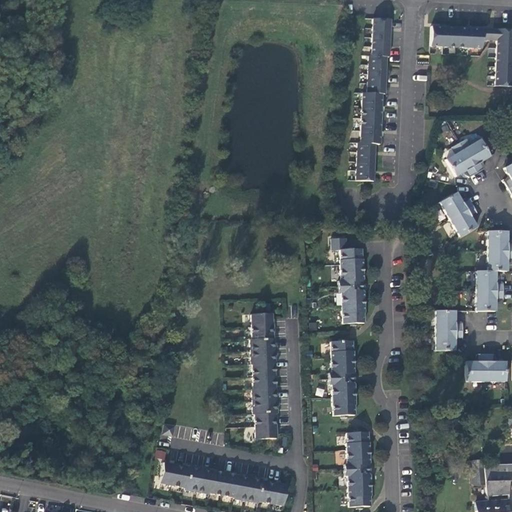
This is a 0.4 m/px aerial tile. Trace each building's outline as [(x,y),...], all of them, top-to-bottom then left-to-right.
[(386,56),(388,19),(369,18),(368,55),(366,55),(364,93),(359,93),(357,143),(354,142),(353,179),(371,180),(373,143),(377,144),(380,94),(382,94),(384,56),(386,56)] [(486,28),(427,25),(426,44),(477,46),(478,38),(486,38),(486,28)] [(510,29),(493,28),(492,38),(491,84),(508,85),(509,48),(510,36),(510,29)] [(462,139),(454,143),(472,172),(480,168),(476,162),(486,156),(476,138),(466,145),(462,139)] [(465,177),(472,172),(454,143),(447,147),(451,154),(442,159),(452,176),(462,170),(465,177)] [(506,177),(499,181),(504,189),(511,183),(511,160),(500,168),(506,177)] [(434,202),(445,220),(468,206),(463,197),(458,200),(452,191),(434,202)] [(445,220),(456,236),(474,225),(468,216),(473,213),(468,206),(445,220)] [(483,232),(483,251),(510,251),(510,242),(503,242),(503,232),(483,232)] [(339,250),(339,260),(338,260),(339,281),(336,281),(337,293),(339,293),(340,314),(341,324),(362,324),(362,313),(363,313),(362,292),(361,291),(354,291),(354,282),(360,282),(362,280),(361,259),(361,249),(346,249),(346,237),(329,238),(329,250),(339,250)] [(483,251),(483,271),(493,271),(503,272),(503,260),(510,260),(510,251),(483,251)] [(493,283),(493,271),(483,271),(472,271),(472,291),(500,292),(500,283),(493,283)] [(360,282),(354,282),(354,291),(361,291),(362,292),(362,280),(360,282)] [(500,300),(500,292),(472,291),(472,311),(493,311),(493,300),(500,300)] [(453,322),(453,311),(444,311),(433,311),(434,333),(460,332),(460,322),(453,322)] [(269,314),(248,315),(249,340),(247,340),(248,364),(250,364),(251,390),(249,390),(250,414),(252,414),(253,439),(274,439),(273,414),(275,414),(275,406),(273,405),(273,397),(274,396),(274,389),(273,389),(272,364),(273,364),(273,356),(271,355),(271,348),(272,346),(272,339),(270,339),(269,314)] [(460,339),(460,332),(434,333),(434,350),(453,350),(453,339),(460,339)] [(350,341),(329,342),(329,352),(328,352),(329,373),(326,373),(327,385),(329,385),(330,406),(331,416),(352,416),(352,406),(353,405),(352,384),(351,383),(344,383),(344,374),(350,374),(352,372),(351,352),(351,351),(350,341)] [(462,382),(484,382),(484,355),(475,355),(475,362),(462,362),(462,382)] [(484,382),(504,382),(504,362),(492,361),(492,355),(484,355),(484,382)] [(350,374),(344,374),(344,383),(351,383),(352,384),(352,372),(350,374)] [(460,427),(458,413),(446,415),(434,417),(436,431),(460,427)] [(172,427),(165,425),(163,435),(170,437),(172,427)] [(365,432),(344,433),(344,443),(343,443),(344,464),(341,464),(342,476),(344,476),(345,497),(346,507),(367,507),(367,497),(368,496),(367,475),(365,474),(359,474),(358,465),(365,465),(367,463),(366,443),(365,432)] [(155,459),(165,460),(166,451),(156,450),(155,459)] [(186,467),(161,463),(158,484),(182,488),(182,490),(206,494),(206,493),(231,497),(231,499),(255,503),(256,501),(280,505),(284,484),(260,480),(260,478),(253,477),(251,478),(244,477),(243,475),(235,474),(235,475),(211,471),(211,469),(203,468),(202,469),(194,468),(194,466),(186,465),(186,467)] [(365,465),(358,465),(359,474),(365,474),(367,475),(367,463),(365,465)] [(506,481),(511,481),(511,464),(481,466),(482,470),(483,484),(483,496),(507,495),(506,481)] [(472,485),(483,484),(482,470),(471,470),(472,485)] [(474,511),(507,511),(507,501),(474,502),(474,511)]
